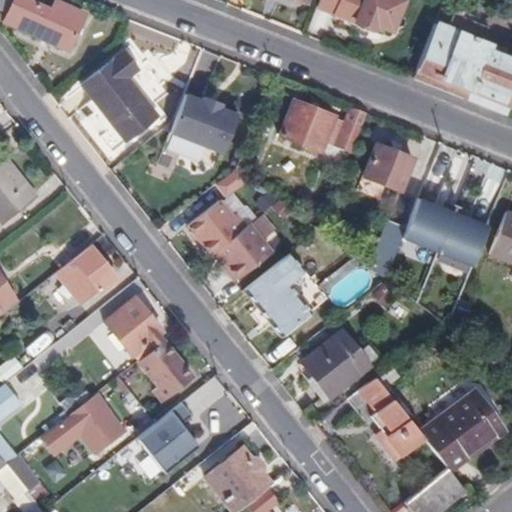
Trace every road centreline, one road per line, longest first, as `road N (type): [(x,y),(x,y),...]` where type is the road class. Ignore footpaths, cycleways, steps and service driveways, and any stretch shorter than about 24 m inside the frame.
road 1 (residential): [(353,511),(0,62)]
road 2 (residential): [(511,143),(151,0)]
